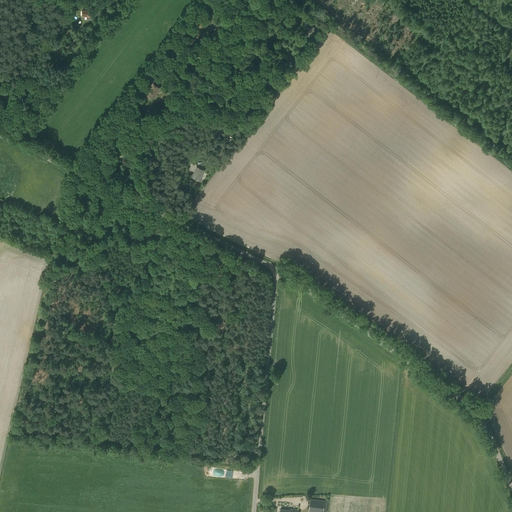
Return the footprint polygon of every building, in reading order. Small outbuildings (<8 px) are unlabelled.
[(210,28),(212,31),(219,27),(217,23),(215,24),(211,18),(205,21),(207,25),(210,24),(211,27),(210,28)] [(306,35),(308,36),(313,36),(315,34),(314,27),(306,28),(306,35)] [(264,74),(266,85),(274,83),(272,73),(264,74)] [(160,87),(153,84),(147,95),(154,99),(160,87)] [(219,125),(217,131),(228,134),(229,128),(219,125)] [(116,138),(116,140),(114,140),(112,151),(118,152),(119,148),(120,148),(121,139),(116,138)] [(204,170),(197,167),(193,177),(199,180),(204,170)] [(309,511),(318,511),(326,511),(328,501),(310,498),(309,511)]
